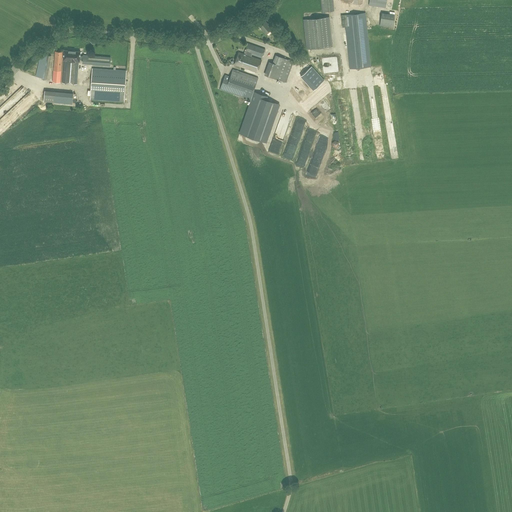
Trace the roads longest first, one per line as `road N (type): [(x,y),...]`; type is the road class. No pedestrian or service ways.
road 1 (unclassified): [(284,511),(290,484),(249,221),(194,39)]
road 2 (unclassified): [(0,76),(62,28),(194,39)]
